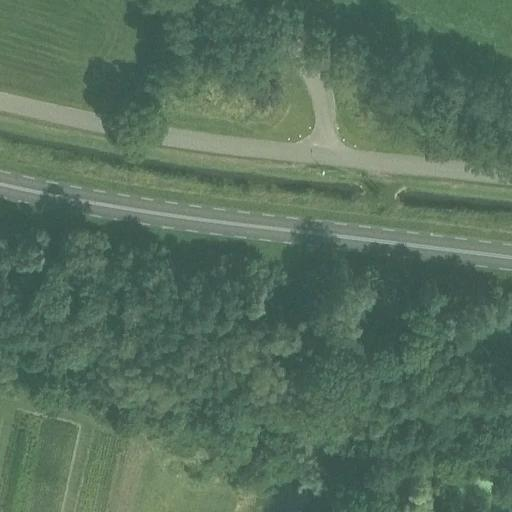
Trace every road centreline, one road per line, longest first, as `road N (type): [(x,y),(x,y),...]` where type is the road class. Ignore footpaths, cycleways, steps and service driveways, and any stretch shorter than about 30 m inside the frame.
road 1 (primary): [(511,262),(198,222),(0,185)]
road 2 (unclassified): [(325,157),(146,135),(0,102)]
road 3 (unclassified): [(325,157),(327,113),(316,78),(284,36),(193,0)]
road 4 (unclassified): [(511,177),(325,157)]
